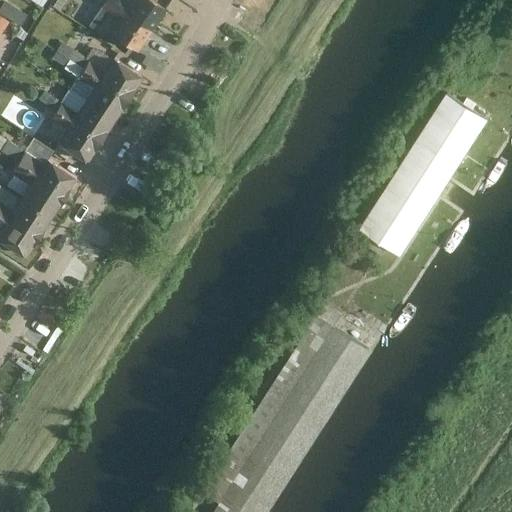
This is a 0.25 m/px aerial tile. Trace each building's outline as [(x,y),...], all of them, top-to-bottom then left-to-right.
[(4,0),(0,6),(0,11),(20,24),(27,13),(5,0),(4,0)] [(154,26),(113,0),(107,0),(93,22),(138,51),(154,26)] [(113,0),(154,26),(168,4),(161,0),(113,0)] [(0,34),(9,21),(0,14),(0,34)] [(96,56),(89,67),(134,97),(149,76),(122,57),(114,68),(96,56)] [(92,100),(119,119),(134,97),(89,67),(82,77),(99,89),(92,100)] [(18,105),(27,96),(13,84),(4,93),(18,105)] [(370,231),(410,257),(495,123),(454,97),(370,231)] [(60,112),(104,140),(119,119),(92,100),(84,111),(67,101),(60,112)] [(71,132),(63,141),(91,160),(104,140),(60,112),(54,121),(71,132)] [(21,164),(69,194),(83,172),(55,154),(48,165),(28,153),(21,164)] [(34,187),(28,196),(56,214),(69,194),(21,164),(13,175),(34,187)] [(1,193),(0,195),(0,206),(44,232),(56,214),(28,196),(22,205),(1,193)] [(1,238),(28,256),(44,232),(0,206),(0,221),(8,226),(1,238)] [(207,496),(225,507),(221,511),(274,511),(377,352),(338,328),(321,317),(207,496)]
